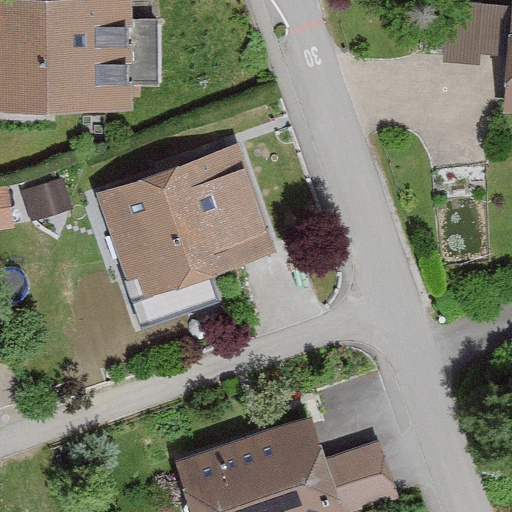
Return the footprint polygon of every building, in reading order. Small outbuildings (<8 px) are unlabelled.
[(124,3),(0,3),(0,117),(125,117),(124,3)] [(486,72),(492,14),(448,9),(442,68),(486,72)] [(511,123),(511,9),(508,9),(501,123),(511,123)] [(234,153),(94,198),(127,301),(267,256),(234,153)] [(54,185),(22,196),(31,222),(63,212),(54,185)] [(319,467),(302,418),(168,465),(184,511),(360,511),(392,501),(373,448),(319,467)]
